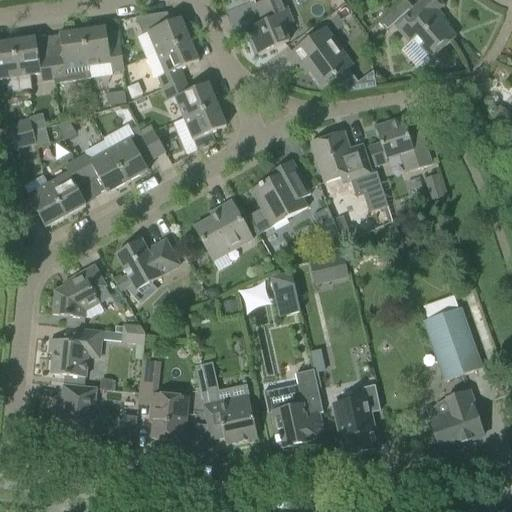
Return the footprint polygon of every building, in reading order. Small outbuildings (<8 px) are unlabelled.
[(246,31),(257,56),(288,43),(282,28),(292,24),(282,0),(267,0),(254,6),(262,24),(246,31)] [(446,28),(449,25),(437,12),(443,6),(437,0),(423,0),(393,27),(403,38),(407,35),(430,61),(456,38),(446,28)] [(147,34),(156,55),(189,41),(180,20),(171,24),(167,14),(135,18),(142,36),(147,34)] [(105,29),(82,33),(89,80),(112,76),(112,74),(124,72),(120,47),(108,49),(105,29)] [(341,95),(343,94),(361,91),(346,70),(352,66),(325,30),(291,54),(301,67),(304,64),(321,88),(331,81),(341,95)] [(49,50),(50,57),(54,82),(54,85),(89,80),(82,33),(59,36),(61,48),(49,50)] [(35,39),(12,43),(19,92),(32,91),(30,76),(41,75),(42,84),(54,82),(50,57),(38,59),(35,39)] [(158,79),(163,91),(184,81),(180,70),(198,63),(189,41),(156,55),(165,76),(158,79)] [(19,92),(12,43),(0,44),(0,80),(6,80),(8,94),(19,92)] [(175,99),(183,120),(216,106),(207,85),(189,92),(184,81),(163,91),(167,102),(175,99)] [(497,105),(488,118),(502,127),(511,115),(497,105)] [(216,106),(183,120),(196,151),(215,143),(211,134),(225,128),(216,106)] [(367,149),(371,164),(373,169),(388,164),(387,160),(400,156),(401,162),(406,161),(409,173),(431,168),(427,152),(421,133),(408,137),(402,120),(375,129),(380,146),(367,149)] [(6,127),(9,139),(33,133),(29,121),(6,127)] [(154,159),(142,138),(136,128),(130,131),(134,138),(129,140),(110,151),(128,183),(149,172),(144,165),(154,159)] [(33,133),(9,139),(13,151),(36,145),(33,133)] [(153,133),(142,138),(154,159),(165,153),(153,133)] [(340,178),(342,185),(350,182),(356,199),(363,197),(369,214),(387,208),(376,174),(371,176),(362,147),(349,151),(344,134),(311,145),(317,164),(324,184),(340,178)] [(85,156),(74,161),(86,183),(97,177),(107,195),(128,183),(110,151),(89,163),(85,156)] [(67,174),(48,185),(66,218),(86,207),(75,188),(86,183),(74,161),(63,167),(67,174)] [(261,211),(248,219),(259,236),(307,208),(303,200),(310,195),(301,180),(291,162),(268,175),(271,180),(250,192),(261,211)] [(425,180),(431,202),(444,198),(437,177),(425,180)] [(66,218),(48,185),(27,198),(45,229),(66,218)] [(220,214),(194,228),(212,261),(224,254),(221,248),(231,243),(235,250),(251,241),(230,203),(218,210),(220,214)] [(343,246),(327,209),(312,217),(331,251),(343,246)] [(350,226),(338,231),(343,244),(355,239),(350,226)] [(115,283),(120,293),(132,287),(136,293),(162,278),(161,277),(179,267),(165,242),(146,252),(140,241),(115,255),(127,276),(115,283)] [(343,255),(310,263),(315,284),(348,276),(343,255)] [(273,294),(294,289),(291,273),(269,278),(273,294)] [(52,316),(90,320),(104,312),(82,274),(67,282),(69,285),(54,293),(52,316)] [(212,288),(203,293),(208,301),(217,296),(212,288)] [(424,323),(446,383),(479,371),(453,298),(422,308),(427,322),(424,323)] [(235,301),(221,305),(224,318),(238,315),(235,301)] [(144,337),(144,329),(124,327),(123,335),(144,337)] [(50,341),(48,355),(53,356),(51,376),(64,377),(63,387),(83,389),(85,379),(87,359),(99,360),(102,333),(86,331),(83,331),(66,329),(64,342),(50,341)] [(144,345),(144,337),(123,335),(123,343),(144,345)] [(152,395),(151,404),(149,424),(152,425),(151,440),(184,444),(188,399),(159,396),(161,364),(143,362),(140,394),(152,395)] [(257,440),(248,397),(217,404),(215,395),(217,395),(211,366),(195,369),(201,398),(202,398),(204,406),(203,407),(210,442),(224,439),(225,447),(257,440)] [(295,376),(297,386),(263,393),(267,413),(270,412),(276,439),(274,439),(275,445),(277,444),(278,451),(310,444),(310,447),(325,444),(318,415),(322,414),(318,395),(313,372),(295,376)] [(102,380),(102,391),(112,392),(113,380),(102,380)] [(53,408),(50,436),(92,441),(94,421),(95,413),(93,413),(95,391),(83,389),(63,387),(60,409),(53,408)] [(369,415),(380,413),(374,387),(361,390),(363,400),(333,406),(344,457),(377,450),(369,415)] [(450,414),(429,422),(440,452),(483,437),(472,408),(475,407),(469,391),(445,400),(450,414)] [(134,445),(136,418),(122,417),(119,443),(134,445)]
